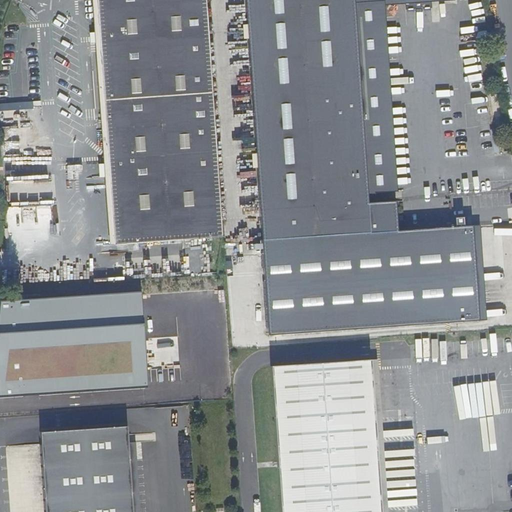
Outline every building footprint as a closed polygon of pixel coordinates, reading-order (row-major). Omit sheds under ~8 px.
[(92,0),(104,171),(106,171),(97,0),(92,0)] [(97,0),(106,171),(107,178),(107,184),(111,243),(139,242),(223,237),(215,144),(203,0),(97,0)] [(394,191),(380,2),(398,0),(245,0),(263,234),(347,229),(398,225),(396,201),(376,202),(368,203),(367,193),(376,192),(394,191)] [(376,202),(376,192),(367,193),(368,203),(376,202)] [(398,232),(398,225),(347,229),(263,234),(264,260),(270,337),(479,323),(472,226),(398,232)] [(0,397),(146,388),(141,291),(1,302),(0,311),(0,397)] [(385,511),(377,360),(275,369),(283,511),(385,511)] [(131,511),(126,430),(40,436),(45,511),(131,511)]
